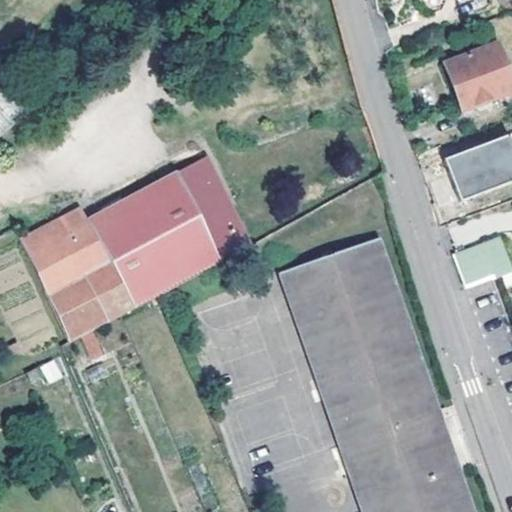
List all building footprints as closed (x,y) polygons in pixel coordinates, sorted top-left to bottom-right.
[(421,0),(425,10),(431,13),(442,10),(444,6),(445,2),(444,0),(421,0)] [(511,92),(511,88),(496,44),(443,63),(461,111),(511,92)] [(0,137),(32,111),(9,84),(0,91),(0,137)] [(444,158),(459,201),(511,181),(511,139),(510,134),(444,158)] [(18,236),(21,241),(68,342),(80,336),(90,331),(158,299),(221,268),(221,266),(248,253),(226,206),(207,162),(70,225),(65,214),(18,236)] [(438,410),(378,237),(373,238),(467,511),(473,511),(460,471),(445,430),(438,410)] [(280,271),(365,511),(467,511),(373,238),(280,271)] [(499,238),(452,254),(464,285),(492,275),(493,278),(511,271),(499,238)] [(276,273),(360,511),(365,511),(280,271),(276,273)] [(80,336),(92,360),(101,355),(90,331),(80,336)] [(57,358),(40,365),(47,384),(65,377),(57,358)]
